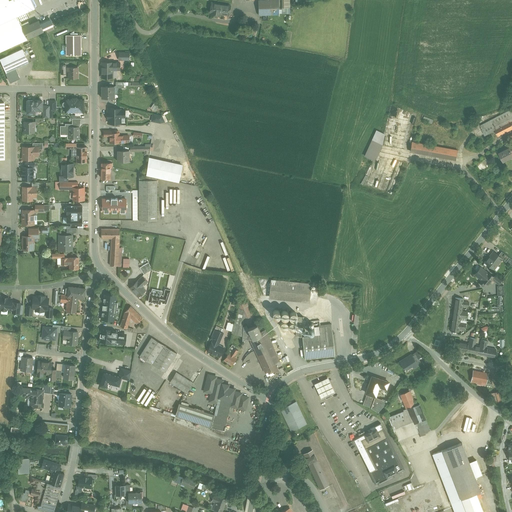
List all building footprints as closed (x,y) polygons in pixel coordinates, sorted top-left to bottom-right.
[(0,0),(0,46),(26,35),(23,28),(21,24),(22,24),(21,24),(19,21),(20,21),(20,20),(19,21),(17,17),(9,0),(0,0)] [(9,0),(17,17),(35,9),(30,0),(9,0)] [(278,0),(268,0),(269,1),(259,1),(259,15),(279,15),(278,0)] [(231,6),(215,3),(214,8),(212,7),(211,12),(210,12),(211,12),(211,14),(217,15),(218,13),(229,15),(231,6)] [(51,20),(43,23),(40,24),(41,25),(40,25),(43,31),(54,26),(51,20)] [(23,28),(26,35),(27,38),(43,31),(40,25),(41,25),(40,24),(39,21),(23,28)] [(81,35),(66,35),(66,56),(81,56),(81,35)] [(22,47),(0,57),(0,59),(5,71),(10,81),(20,77),(15,67),(28,61),(22,47)] [(120,63),(102,63),(102,78),(105,78),(106,79),(109,79),(110,78),(112,78),(112,70),(120,70),(120,63)] [(78,67),(67,67),(67,71),(69,71),(69,78),(78,78),(78,67)] [(114,86),(102,87),(102,98),(114,98),(114,95),(113,95),(113,87),(114,87),(114,86)] [(77,98),(72,98),(72,99),(66,99),(66,102),(64,102),(62,103),(62,105),(64,107),(67,107),(67,111),(70,111),(70,112),(76,112),(76,111),(83,111),(83,112),(83,100),(77,99),(77,98)] [(33,101),(27,101),(27,113),(32,113),(32,110),(42,110),(42,101),(33,101)] [(120,109),(114,109),(114,108),(109,108),(109,113),(107,113),(107,119),(109,119),(109,123),(116,123),(116,125),(120,125),(120,123),(121,123),(121,117),(125,117),(125,111),(120,111),(120,109)] [(162,115),(153,114),(152,121),(160,123),(165,122),(162,115)] [(511,115),(492,125),(498,136),(511,129),(511,115)] [(474,119),(469,121),(473,131),(478,128),(474,119)] [(34,121),(24,121),(24,133),(33,133),(33,125),(34,125),(34,121)] [(76,127),(70,127),(70,124),(65,124),(65,126),(61,126),(61,131),(63,131),(63,134),(68,134),(68,139),(79,139),(79,134),(78,134),(78,128),(76,127)] [(377,131),(365,156),(374,160),(376,157),(377,157),(382,146),(385,134),(377,131)] [(129,136),(119,136),(119,133),(118,133),(110,133),(110,136),(110,137),(109,137),(109,140),(110,140),(110,143),(119,143),(119,142),(129,142),(129,136)] [(458,150),(412,142),(411,151),(456,159),(458,150)] [(150,146),(139,147),(139,151),(144,151),(144,155),(149,155),(150,146)] [(33,147),(23,147),(23,159),(34,160),(34,153),(39,153),(39,149),(39,147),(33,147)] [(87,147),(77,147),(77,162),(87,162),(87,151),(88,148),(87,148),(87,147)] [(510,148),(499,153),(504,162),(508,159),(511,156),(511,147),(510,148)] [(129,151),(118,151),(118,162),(129,162),(129,151)] [(176,163),(149,157),(146,175),(168,180),(171,165),(176,166),(176,163)] [(73,163),(68,163),(68,164),(62,164),(62,176),(63,176),(63,177),(68,177),(72,176),(72,168),(73,168),(73,163)] [(112,163),(102,163),(102,178),(110,178),(110,176),(111,176),(111,171),(110,171),(110,168),(113,168),(112,163)] [(176,166),(171,165),(168,180),(179,182),(182,167),(181,167),(181,164),(176,163),(176,166)] [(31,167),(26,167),(26,168),(23,168),(23,172),(22,172),(22,175),(23,175),(23,179),(26,179),(26,180),(30,180),(30,179),(33,179),(33,175),(34,175),(35,174),(35,173),(34,172),(33,172),(33,168),(31,168),(31,167)] [(157,178),(139,174),(139,221),(157,220),(157,178)] [(32,187),(23,187),(23,195),(23,200),(32,200),(32,193),(37,193),(37,187),(32,187)] [(84,188),(73,188),(73,200),(78,200),(79,201),(80,200),(84,200),(84,188)] [(111,199),(103,199),(103,211),(104,211),(104,213),(125,212),(125,211),(126,211),(126,199),(117,199),(117,198),(111,198),(111,199)] [(34,210),(23,210),(23,215),(22,216),(22,219),(23,219),(23,224),(24,224),(25,225),(27,225),(28,224),(33,224),(33,215),(34,215),(34,210)] [(120,229),(101,229),(101,238),(111,238),(120,239),(120,229)] [(29,235),(23,236),(23,241),(22,242),(22,244),(23,245),(23,249),(33,249),(33,248),(34,248),(34,245),(33,244),(33,236),(33,235),(29,235)] [(72,235),(59,235),(59,244),(61,244),(61,249),(64,249),(64,250),(71,250),(71,243),(72,243),(72,235)] [(120,239),(111,238),(110,265),(118,266),(120,239)] [(494,251),(485,262),(494,269),(502,259),(502,258),(498,255),(494,251)] [(509,257),(502,251),(498,255),(502,258),(502,259),(506,261),(509,257)] [(79,257),(70,257),(70,258),(62,258),(62,264),(68,264),(68,263),(70,263),(70,268),(79,268),(79,257)] [(148,262),(140,267),(144,274),(153,269),(148,262)] [(488,272),(483,269),(482,271),(479,269),(475,274),(482,279),(481,280),(479,282),(483,285),(485,283),(488,285),(493,279),(494,277),(488,272)] [(166,275),(157,273),(155,279),(164,281),(166,275)] [(143,276),(131,288),(140,298),(145,293),(144,292),(146,290),(142,286),(144,284),(145,285),(148,282),(143,276)] [(502,281),(495,276),(494,277),(493,279),(499,284),(502,281)] [(311,284),(271,280),(269,295),(309,299),(311,284)] [(80,288),(69,287),(68,295),(67,302),(66,311),(76,312),(77,298),(84,298),(85,289),(83,288),(83,287),(80,287),(80,288)] [(161,289),(150,287),(147,298),(150,298),(149,300),(160,302),(161,296),(160,296),(161,289)] [(45,296),(37,295),(37,297),(33,297),(33,306),(32,308),(33,308),(47,310),(47,308),(48,298),(45,298),(45,296)] [(105,295),(102,319),(113,321),(116,296),(105,295)] [(12,299),(8,298),(3,297),(3,298),(0,297),(0,308),(2,308),(2,309),(6,310),(6,309),(13,310),(14,303),(11,303),(12,299)] [(464,299),(455,298),(454,307),(462,309),(462,306),(469,307),(469,302),(463,301),(464,299)] [(262,334),(247,301),(237,306),(238,308),(253,338),(251,339),(265,369),(264,369),(266,373),(268,371),(269,373),(273,371),(274,373),(279,371),(276,365),(275,363),(262,334)] [(143,318),(131,306),(125,312),(130,316),(137,323),(143,318)] [(462,309),(454,307),(452,319),(460,320),(461,318),(467,318),(468,312),(462,311),(462,309)] [(253,338),(238,308),(234,324),(232,332),(232,333),(243,337),(245,339),(251,339),(253,338)] [(280,315),(280,314),(280,312),(279,311),(277,310),(276,310),(274,310),(273,311),(272,312),(272,314),(272,315),(273,317),(275,318),(276,318),(278,318),(279,317),(280,315)] [(288,316),(289,314),(288,313),(287,311),(286,311),(285,310),(283,311),(282,311),(281,313),(281,314),(281,316),(282,317),(283,318),(285,318),(286,318),(288,317),(288,316)] [(296,316),(297,315),(296,313),(295,312),(294,311),(293,311),(291,311),(290,312),(289,314),(289,315),(289,317),(290,318),(291,319),(293,319),(294,319),(296,318),(296,316)] [(121,326),(122,327),(126,328),(127,328),(128,327),(130,319),(129,318),(130,316),(125,312),(121,326)] [(288,324),(288,323),(288,321),(287,320),(286,319),(284,319),(282,319),(281,320),(280,322),(280,323),(280,325),(281,326),(283,327),(284,327),(286,327),(287,326),(288,324)] [(460,320),(452,319),(450,330),(459,331),(459,329),(465,330),(466,323),(460,322),(460,320)] [(296,325),(296,324),(296,322),(295,321),(294,320),(292,320),(291,320),(290,321),(289,322),(288,324),(289,325),(290,327),(291,328),(293,328),(294,328),(295,327),(296,325)] [(234,324),(228,322),(226,330),(232,332),(234,324)] [(320,335),(302,337),(305,359),(335,355),(333,338),(335,338),(334,333),(333,333),(332,324),(319,325),(320,335)] [(43,326),(42,338),(56,339),(56,332),(57,327),(53,327),(43,326)] [(71,331),(64,330),(64,331),(64,337),(68,338),(68,339),(67,339),(67,340),(68,340),(68,344),(77,344),(77,338),(77,331),(71,331)] [(224,333),(215,330),(212,337),(214,338),(212,343),(219,345),(224,333)] [(102,331),(100,340),(124,343),(125,334),(102,331)] [(280,361),(267,332),(262,334),(275,363),(280,361)] [(177,353),(151,337),(140,356),(165,372),(177,353)] [(470,338),(469,344),(466,343),(465,351),(476,354),(478,346),(475,345),(477,339),(470,338)] [(488,341),(481,340),(480,346),(478,346),(476,354),(491,357),(493,349),(487,347),(488,341)] [(466,343),(458,342),(457,350),(465,351),(466,343)] [(219,345),(212,343),(208,352),(220,357),(223,347),(219,345)] [(230,354),(228,353),(224,360),(232,365),(237,358),(234,356),(230,354)] [(421,362),(416,353),(412,356),(418,365),(421,362)] [(411,355),(404,360),(400,362),(404,368),(404,369),(405,370),(406,370),(405,369),(412,365),(414,367),(418,365),(412,356),(411,355)] [(26,357),(22,356),(22,357),(21,369),(26,369),(26,371),(31,371),(32,364),(31,364),(32,361),(33,361),(33,357),(26,357)] [(47,361),(43,361),(43,362),(39,361),(37,375),(42,376),(43,373),(50,373),(49,379),(55,380),(56,370),(51,369),(51,363),(47,362),(47,361)] [(75,365),(65,364),(64,375),(69,375),(68,378),(73,379),(75,365)] [(482,372),(473,370),(470,381),(476,383),(477,381),(486,383),(488,373),(484,372),(485,371),(483,370),(482,372)] [(121,377),(104,372),(100,385),(107,387),(108,383),(119,386),(121,377)] [(193,383),(177,372),(170,382),(186,392),(187,393),(193,383)] [(179,403),(175,415),(211,427),(223,429),(223,430),(225,430),(226,425),(225,425),(230,405),(245,409),(248,397),(241,395),(242,393),(234,391),(235,388),(229,387),(229,384),(222,383),(223,380),(216,379),(216,376),(208,375),(208,377),(205,391),(217,394),(215,402),(217,402),(214,414),(179,403)] [(388,382),(372,376),(366,393),(375,396),(379,386),(386,389),(388,382)] [(330,378),(315,384),(322,399),(326,398),(325,396),(331,393),(332,395),(337,393),(330,378)] [(51,385),(43,384),(43,390),(43,393),(50,393),(51,385)] [(43,390),(21,388),(21,394),(22,395),(25,396),(26,395),(27,395),(27,393),(33,394),(32,401),(31,401),(30,406),(41,407),(43,393),(43,390)] [(409,391),(400,394),(406,409),(403,410),(403,412),(389,417),(398,440),(418,432),(419,436),(428,433),(427,431),(429,430),(419,404),(415,406),(409,391)] [(72,394),(61,393),(60,394),(59,403),(63,404),(63,405),(70,406),(71,399),(72,394)] [(375,398),(366,395),(363,405),(368,407),(371,408),(375,398)] [(382,400),(375,398),(371,408),(376,411),(378,412),(378,413),(387,401),(382,399),(382,400)] [(281,408),(291,430),(306,424),(296,402),(281,408)] [(44,422),(44,429),(57,430),(56,433),(55,443),(67,444),(68,439),(67,439),(68,435),(68,434),(67,434),(68,424),(44,422)] [(404,469),(383,427),(381,423),(367,430),(368,432),(364,434),(364,433),(360,435),(361,436),(353,440),(369,471),(375,483),(378,482),(379,484),(394,476),(393,475),(404,469)] [(292,432),(280,438),(282,443),(294,437),(292,432)] [(480,491),(462,443),(433,454),(451,502),(461,498),(476,493),(480,491)] [(252,446),(245,445),(244,452),(250,453),(252,446)] [(328,484),(312,449),(309,451),(304,453),(306,456),(304,457),(305,460),(307,459),(320,488),(328,484)] [(28,459),(19,459),(19,473),(27,472),(29,472),(28,469),(28,459)] [(52,462),(43,460),(43,461),(41,468),(53,471),(54,467),(51,466),(52,462)] [(60,468),(54,467),(53,471),(50,483),(61,486),(64,474),(59,472),(60,468)] [(32,477),(31,474),(31,477),(34,478),(34,479),(35,479),(34,483),(35,484),(35,486),(36,486),(34,492),(30,491),(30,492),(37,493),(36,496),(37,496),(36,500),(37,500),(36,504),(37,505),(36,508),(41,509),(49,482),(32,477)] [(88,477),(84,476),(84,477),(80,476),(78,486),(91,487),(91,482),(92,482),(92,480),(92,478),(88,477)] [(209,487),(190,480),(189,482),(216,492),(216,490),(208,487),(209,487)] [(50,483),(49,482),(41,509),(50,511),(53,511),(61,486),(50,483)] [(125,485),(115,485),(115,495),(126,495),(125,485)] [(25,493),(22,492),(20,501),(26,503),(29,494),(25,493)] [(130,493),(128,493),(129,502),(132,502),(142,502),(142,497),(140,497),(140,493),(130,493)] [(483,511),(476,493),(461,498),(466,511),(483,511)] [(221,511),(227,499),(219,496),(216,503),(214,509),(221,511)] [(466,511),(461,498),(451,502),(455,511),(466,511)] [(82,507),(69,504),(67,511),(88,511),(89,508),(88,508),(89,505),(82,503),(82,507)]
